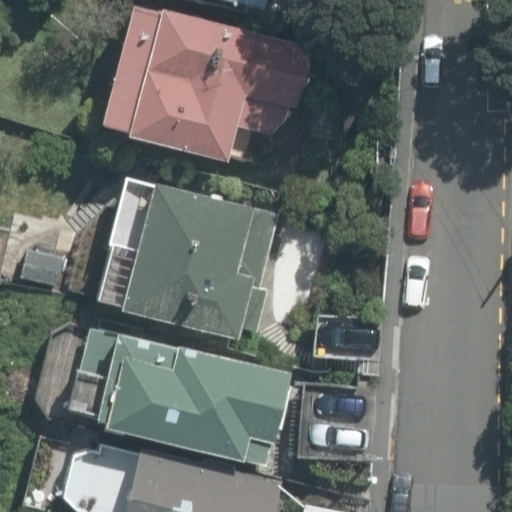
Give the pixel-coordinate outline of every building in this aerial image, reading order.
[(313,47),(164,0),(155,0),(117,122),(274,171),(313,47)] [(283,0),(234,0),(279,14),(283,0)] [(280,216),(159,182),(126,299),(247,333),(280,216)] [(297,369),(116,322),(92,415),(273,461),(297,369)] [(270,511),(276,484),(125,453),(112,511),(270,511)]
